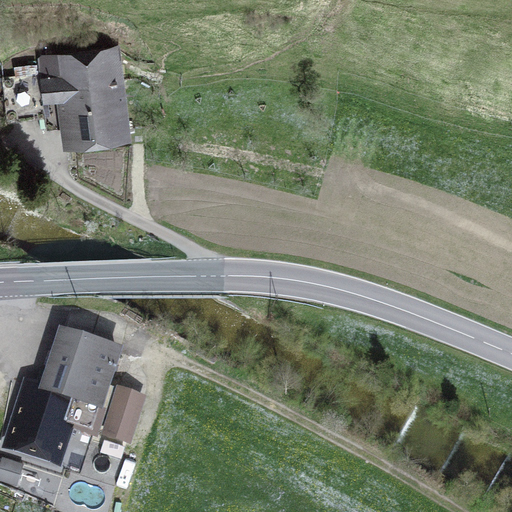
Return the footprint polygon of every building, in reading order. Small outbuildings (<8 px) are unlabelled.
[(60,46),(61,54),(38,57),(39,71),(2,76),(6,113),(45,108),(43,97),(42,91),(65,88),(71,137),(118,131),(112,80),(122,79),(117,38),(60,46)] [(63,123),(59,95),(43,97),(45,108),(47,125),(63,123)] [(117,356),(62,339),(45,393),(33,389),(14,447),(55,460),(66,423),(93,432),(117,356)] [(127,441),(140,401),(120,395),(108,435),(127,441)] [(3,462),(0,471),(0,482),(15,487),(21,468),(3,462)]
